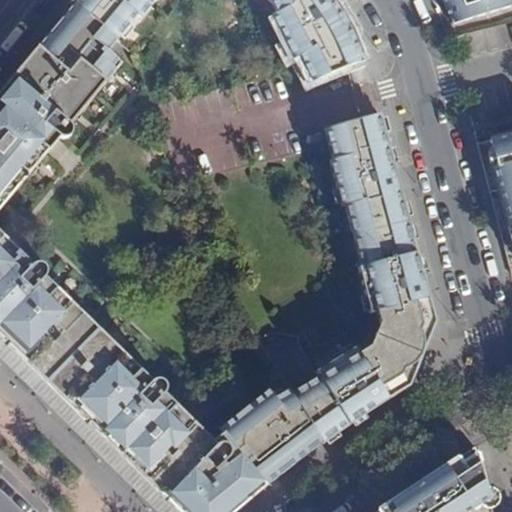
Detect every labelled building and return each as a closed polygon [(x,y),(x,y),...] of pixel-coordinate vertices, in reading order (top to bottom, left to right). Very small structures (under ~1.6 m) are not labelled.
[(77,0),(74,4),(116,40),(136,16),(139,19),(154,0),(268,0),(272,2),(276,11),(273,12),(295,56),(300,53),(301,56),(311,79),(363,61),(358,46),(350,30),(341,14),(331,0),(77,0)] [(511,0),(441,0),(453,24),(475,18),(483,5),(493,1),(497,11),(511,6),(511,0)] [(483,5),(475,18),(497,11),(493,1),(483,5)] [(1,91),(58,139),(59,139),(61,140),(66,141),(71,137),(72,133),(72,131),(69,126),(87,104),(84,102),(99,84),(102,86),(115,70),(111,67),(117,59),(107,51),(116,40),(74,4),(1,91)] [(58,139),(1,91),(0,91),(0,118),(44,156),(58,139)] [(422,325),(428,324),(422,301),(427,299),(384,134),(379,114),(325,128),(333,159),(330,160),(342,207),(346,206),(362,266),(358,267),(371,314),(379,312),(383,325),(371,349),(360,357),(354,349),(315,376),(318,381),(348,425),(388,399),(385,394),(405,380),(401,376),(404,370),(409,368),(416,362),(419,359),(422,352),(423,341),(422,337),(420,331),(422,325)] [(0,208),(13,193),(10,191),(24,173),(27,176),(44,156),(0,118),(0,208)] [(511,134),(489,141),(496,167),(493,168),(510,228),(511,227),(511,134)] [(489,141),(477,144),(511,276),(511,275),(511,227),(510,228),(493,168),(496,167),(489,141)] [(0,234),(0,263),(15,248),(0,234)] [(0,338),(35,372),(87,319),(79,311),(76,313),(59,297),(62,295),(44,277),(46,274),(47,270),(46,267),(43,264),(40,263),(36,263),(32,265),(15,248),(0,263),(0,338)] [(434,322),(427,299),(422,301),(428,324),(434,322)] [(129,464),(180,411),(163,393),(165,390),(165,386),(163,381),(160,379),(157,379),(151,381),(133,364),(129,367),(113,351),(116,348),(87,319),(35,372),(129,464)] [(405,380),(385,394),(388,399),(408,385),(405,380)] [(318,381),(294,398),(322,443),(348,425),(318,381)] [(198,428),(146,481),(177,511),(233,511),(242,505),(281,473),(322,443),(294,398),(288,389),(274,398),(268,390),(217,427),(222,431),(212,441),(198,428)] [(180,411),(129,464),(146,481),(198,428),(180,411)] [(492,511),(475,447),(466,453),(457,458),(446,465),(408,490),(374,511),(492,511)]
